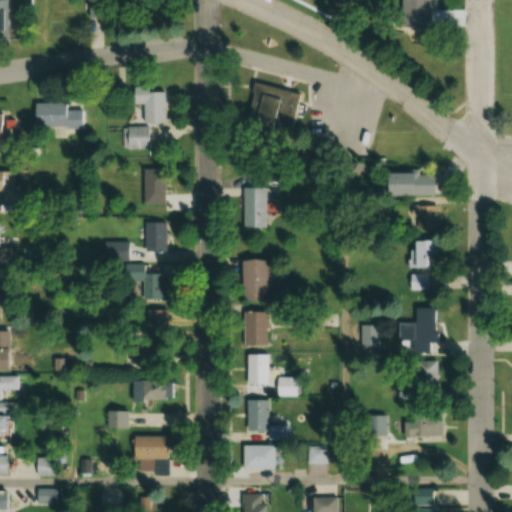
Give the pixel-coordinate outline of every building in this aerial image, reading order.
[(429,27),(429,0),(398,0),(399,27),(429,27)] [(240,162),(281,170),(296,92),(255,84),(240,162)] [(147,86),(131,86),(131,105),(142,105),(142,123),(163,123),(163,92),(147,92),(147,86)] [(33,128),(83,128),(83,109),(66,109),(66,104),(33,104),(33,128)] [(149,150),(149,127),(123,127),(123,150),(149,150)] [(0,190),(12,191),(12,171),(0,170),(0,190)] [(165,170),(142,170),(142,205),(165,205),(165,170)] [(382,196),(434,196),(434,173),(382,173),(382,196)] [(242,229),(264,229),(264,188),(242,188),(242,229)] [(436,205),(410,205),(410,230),(436,230),(436,205)] [(166,251),(165,222),(144,223),(144,251),(166,251)] [(435,241),(407,241),(407,269),(435,269),(435,241)] [(264,260),(239,260),(239,299),(264,299),(264,260)] [(140,301),(161,301),(162,274),(141,273),(140,301)] [(429,274),(408,274),(408,290),(429,290),(429,274)] [(436,354),(435,306),(413,307),(413,323),(396,323),(397,342),(410,342),(410,355),(436,354)] [(147,310),(147,338),(167,338),(167,310),(147,310)] [(265,346),(265,311),(241,311),(241,346),(265,346)] [(380,325),(362,325),(362,349),(380,349),(380,325)] [(0,370),(9,371),(9,331),(0,330),(0,370)] [(245,354),(245,384),(267,384),(267,354),(245,354)] [(437,361),(413,361),(413,394),(437,394),(437,361)] [(0,389),(17,390),(17,378),(0,378),(0,389)] [(133,399),(171,399),(171,381),(133,381),(133,399)] [(267,400),(245,400),(245,432),(267,432),(267,400)] [(441,436),(441,413),(403,415),(403,437),(441,436)] [(386,416),(368,416),(368,435),(386,435),(386,416)] [(131,436),(132,459),(138,459),(139,473),(167,473),(167,436),(131,436)] [(241,469),(273,469),(273,445),(241,445),(241,469)] [(326,446),(307,446),(307,464),(326,464),(326,446)] [(54,475),(55,458),(37,457),(36,474),(54,475)] [(59,503),(59,488),(37,488),(37,503),(59,503)] [(265,511),(265,503),(260,503),(260,493),(242,493),(241,511),(265,511)]
